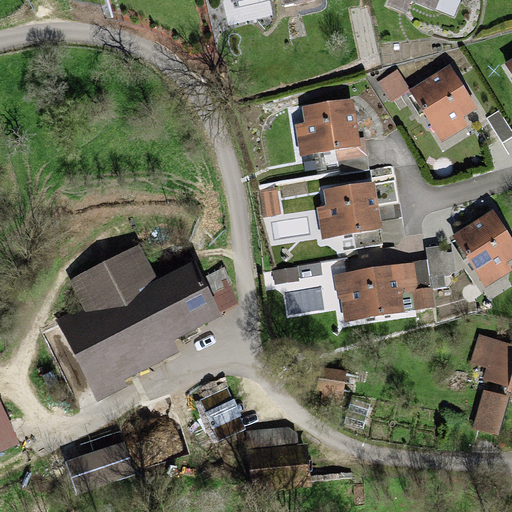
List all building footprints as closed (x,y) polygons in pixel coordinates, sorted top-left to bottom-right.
[(395,72),(376,83),(386,99),(404,88),(395,72)] [(447,73),(410,96),(439,142),(458,131),(452,122),(471,110),(447,73)] [(350,102),(295,113),(304,154),(358,143),(350,102)] [(369,187),(321,196),(327,235),(376,226),(369,187)] [(511,248),(485,215),(451,242),(487,287),(506,272),(499,263),(511,253),(511,248)] [(48,331),(83,399),(170,355),(164,343),(215,317),(191,271),(157,288),(138,252),(59,292),(73,319),(48,331)] [(416,271),(336,281),(342,328),(422,317),(416,271)] [(511,348),(481,340),(469,384),(511,395),(511,348)] [(228,388),(198,401),(214,440),(244,428),(228,388)] [(0,399),(0,450),(19,442),(0,399)] [(117,448),(69,466),(77,487),(125,469),(117,448)] [(303,452),(248,457),(252,492),(307,487),(303,452)]
